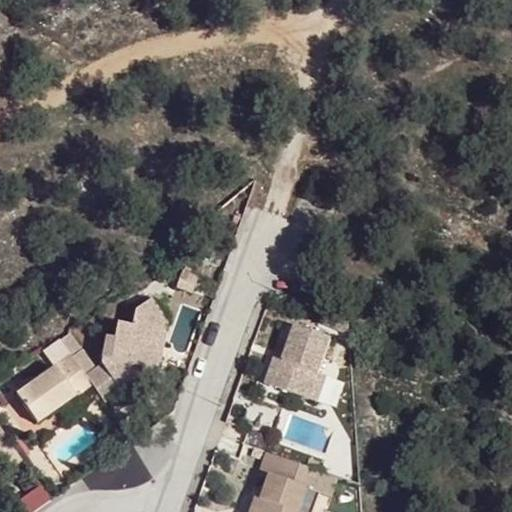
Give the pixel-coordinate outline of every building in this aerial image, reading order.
[(189,307),(196,289),(176,282),(169,300),(189,307)] [(189,307),(207,314),(214,296),(196,289),(189,307)] [(352,311),(327,303),(323,320),(353,329),(352,311)] [(78,356),(67,363),(87,391),(100,410),(110,403),(119,396),(114,389),(137,373),(141,381),(158,369),(166,329),(148,305),(135,313),(130,330),(116,326),(111,344),(106,342),(101,368),(94,373),(79,353),(78,356)] [(291,359),(281,356),(276,369),(272,382),(315,397),(323,371),(335,338),(303,325),(294,349),(291,359)] [(66,338),(54,346),(67,363),(78,356),(66,338)] [(284,346),(281,356),(291,359),(294,349),(284,346)] [(87,391),(67,363),(14,400),(34,429),(61,410),(87,391)] [(330,373),(323,371),(315,397),(322,399),(330,373)] [(114,389),(119,396),(141,381),(137,373),(114,389)] [(328,474),(273,453),(269,468),(279,472),(275,487),(272,498),(265,495),(261,507),(259,511),(309,511),(311,511),(325,511),(331,490),(322,488),(328,474)] [(272,498),(275,487),(268,484),(265,495),(272,498)]
